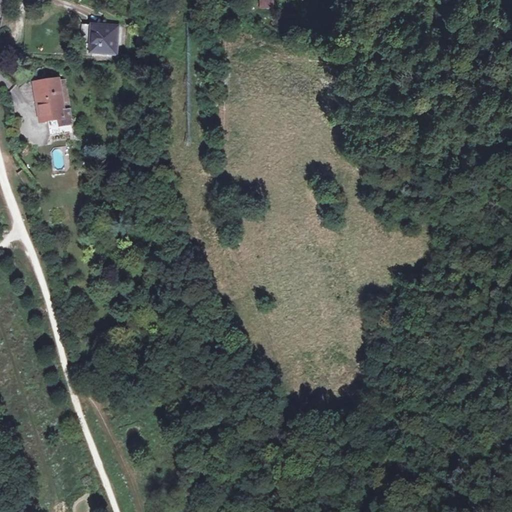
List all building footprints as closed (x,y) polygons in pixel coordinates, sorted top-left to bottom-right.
[(258,0),(259,8),(273,8),(273,0),(258,0)] [(118,26),(81,24),(80,52),(116,53),(118,26)] [(136,45),(144,46),(146,37),(137,36),(136,45)] [(48,121),(71,117),(65,80),(60,81),(59,79),(34,83),(38,101),(39,101),(43,121),(48,121)] [(73,133),(71,117),(48,121),(51,137),(73,133)]
